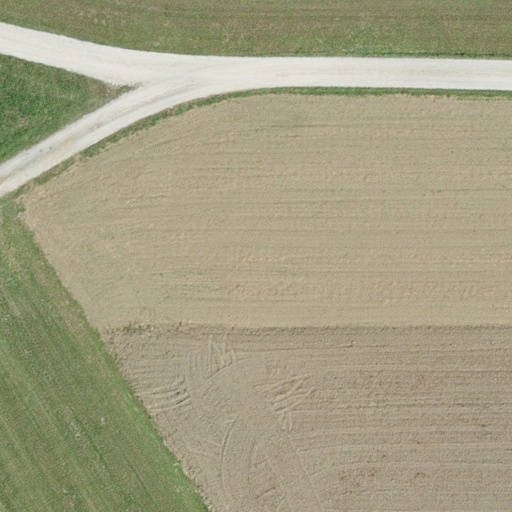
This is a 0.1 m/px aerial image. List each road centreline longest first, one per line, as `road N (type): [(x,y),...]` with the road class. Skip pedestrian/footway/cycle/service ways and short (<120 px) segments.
road 1 (track): [(0,29),(175,72),(511,76)]
road 2 (track): [(175,72),(0,181)]
